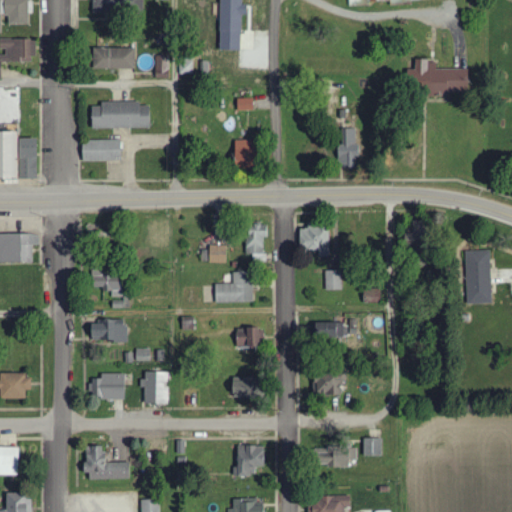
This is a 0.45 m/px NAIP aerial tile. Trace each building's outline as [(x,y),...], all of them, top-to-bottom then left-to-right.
[(3,0),(4,15),(11,15),(12,25),(33,25),(32,0),(3,0)] [(148,0),(97,0),(97,13),(148,14),(148,0)] [(226,0),(225,51),(247,51),(247,28),(248,15),(254,15),(254,4),(248,4),(248,0),(226,0)] [(0,61),(0,79),(7,79),(7,62),(40,62),(40,39),(2,40),(2,53),(1,53),(1,61),(0,61)] [(139,69),(139,48),(100,49),(101,70),(139,69)] [(158,56),(159,79),(174,79),(173,55),(158,56)] [(197,75),(196,59),(183,59),(184,75),(197,75)] [(475,69),(441,70),(441,61),(421,61),(421,70),(413,70),(413,83),(434,83),(435,94),(475,93),(475,69)] [(241,111),(257,110),(257,99),(241,99),(241,111)] [(98,129),(156,128),(156,106),(147,106),(147,102),(106,102),(106,107),(98,107),(98,129)] [(359,129),(344,129),(343,165),(360,165),(360,157),(365,157),(365,145),(359,145),(359,129)] [(30,131),(1,132),(1,150),(0,149),(0,178),(41,179),(41,175),(30,175),(30,131)] [(265,162),(265,140),(240,141),(240,162),(265,162)] [(126,141),(87,142),(87,162),(127,161),(126,141)] [(175,245),(176,238),(171,238),(172,223),(154,222),(153,245),(175,245)] [(268,237),(275,237),(274,226),(249,227),(249,255),(256,255),(256,263),(269,263),(268,237)] [(335,227),(313,227),(313,229),(303,229),(302,254),(334,254),(335,227)] [(44,234),(1,235),(2,264),(37,263),(36,246),(44,245),(44,234)] [(232,247),(213,246),(213,263),(231,264),(232,247)] [(476,304),(497,304),(495,251),(474,251),(476,304)] [(125,291),(124,270),(96,271),(96,288),(106,288),(107,291),(125,291)] [(328,290),(345,291),(345,271),(328,271),(328,290)] [(220,304),(258,302),(256,272),(236,273),(236,284),(219,284),(220,304)] [(131,341),(131,322),(94,323),(94,342),(131,341)] [(267,346),(267,328),(239,329),(240,347),(267,346)] [(139,362),(154,362),(153,350),(139,350),(139,362)] [(172,404),(171,372),(146,373),(146,388),(148,388),(149,405),(172,404)] [(347,396),(348,374),(318,373),(317,395),(347,396)] [(32,399),(32,391),(37,391),(37,374),(1,374),(1,390),(6,390),(6,399),(32,399)] [(130,374),(107,374),(106,380),(95,380),(94,400),(130,401),(130,374)] [(236,398),(273,397),(272,377),(235,378),(236,398)] [(203,408),(203,390),(188,390),(188,407),(203,408)] [(367,456),(387,457),(387,439),(368,439),(367,456)] [(92,481),(135,479),(134,463),(113,463),(112,446),(90,447),(92,481)] [(235,476),(260,477),(261,467),(270,467),(271,447),(241,446),(240,468),(236,468),(235,476)] [(358,447),(334,448),(335,468),(359,467),(358,447)] [(1,476),(24,476),(24,448),(1,448),(1,476)] [(12,494),(12,511),(0,511),(36,511),(37,493),(12,494)] [(312,499),(312,511),(348,511),(348,508),(356,508),(355,497),(312,499)] [(271,511),(271,504),(262,505),(261,498),(235,501),(236,509),(230,510),(230,511),(271,511)] [(143,500),(143,511),(163,511),(163,500),(143,500)]
